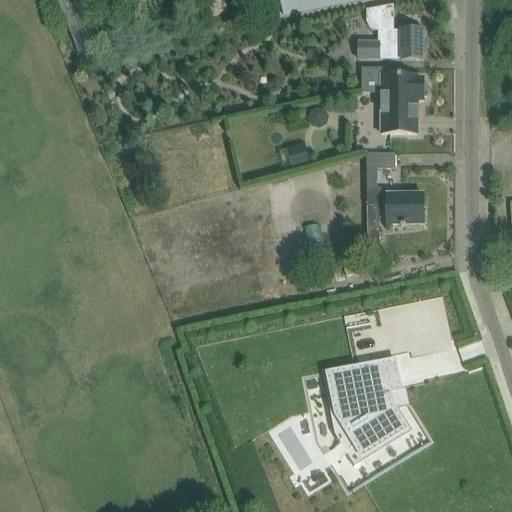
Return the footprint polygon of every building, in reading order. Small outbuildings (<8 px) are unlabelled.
[(202,0),(202,4),(202,8),(204,12),(207,15),(210,17),(214,18),(219,17),(222,16),(225,13),(227,9),(228,5),(227,1),(227,0),(202,0)] [(268,0),(273,22),(377,0),(268,0)] [(381,63),(381,61),(423,61),(423,32),(393,32),(393,6),(378,9),(366,12),(367,24),(369,29),(373,32),(378,32),(378,43),(358,43),(358,63),(381,63)] [(381,135),(417,136),(417,102),(423,102),(423,98),(426,98),(427,95),(427,87),(426,83),(423,83),(423,79),(417,79),(417,77),(381,77),(381,135)] [(304,145),(286,150),(292,169),(309,164),(304,145)] [(377,170),(396,170),(396,154),(366,154),(367,189),(377,189),(377,170)] [(377,189),(367,189),(368,257),(380,257),(379,207),(381,207),(382,189),(377,189)] [(424,225),(423,196),(403,196),(387,196),(387,225),(401,225),(401,227),(406,227),(406,225),(424,225)] [(390,355),(319,369),(321,379),(328,378),(340,436),(335,439),(355,470),(359,467),(354,458),(402,428),(388,404),(399,402),(390,355)]
